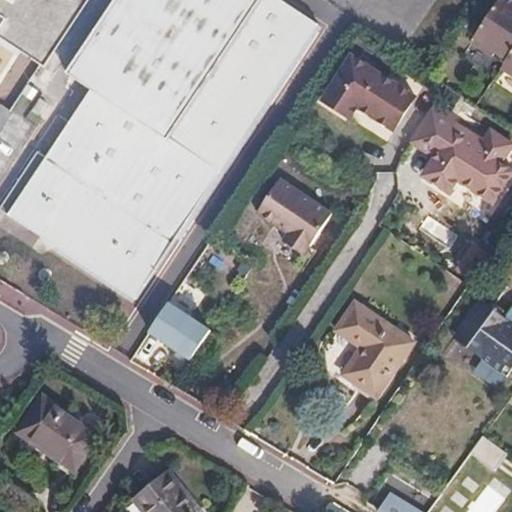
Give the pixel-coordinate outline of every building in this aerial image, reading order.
[(0,0),(0,1),(40,28),(59,0),(0,0)] [(116,0),(67,73),(106,99),(21,225),(132,298),(172,240),(316,26),(277,0),(116,0)] [(511,0),(501,0),(472,43),(493,57),(496,53),(507,60),(502,69),(511,75),(511,0)] [(321,98),(342,112),(349,101),(356,106),(384,123),(401,98),(384,87),(389,81),(349,55),(321,98)] [(349,101),(342,112),(350,117),(356,106),(349,101)] [(441,184),(462,198),(470,186),(478,192),(508,211),(511,204),(511,160),(474,137),(469,144),(446,129),(427,158),(449,172),(441,184)] [(278,182),(256,215),(286,236),(281,244),(303,258),(331,216),(278,182)] [(470,186),(462,198),(470,203),(478,192),(470,186)] [(212,237),(203,250),(215,258),(223,245),(212,237)] [(457,273),(470,282),(488,255),(475,246),(457,273)] [(177,292),(149,335),(183,357),(201,330),(180,316),(190,301),(177,292)] [(511,320),(481,299),(460,332),(471,339),(467,344),(511,373),(511,370),(511,320)] [(352,306),(333,335),(357,352),(340,378),(375,400),(410,346),(352,306)] [(471,339),(460,332),(456,336),(467,344),(471,339)] [(40,400),(15,434),(70,474),(94,440),(40,400)] [(192,511),(164,477),(131,505),(136,511),(192,511)] [(419,511),(379,488),(366,507),(374,511),(419,511)]
